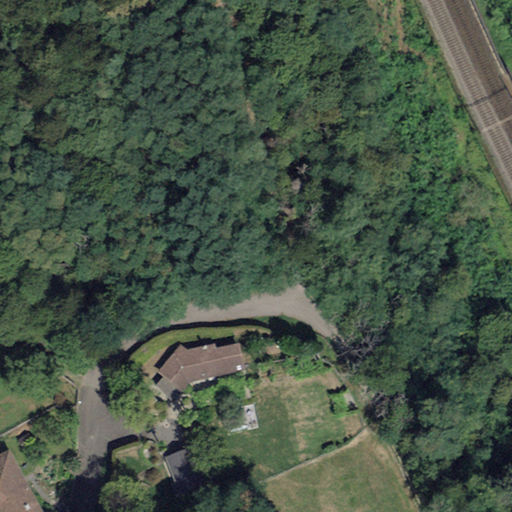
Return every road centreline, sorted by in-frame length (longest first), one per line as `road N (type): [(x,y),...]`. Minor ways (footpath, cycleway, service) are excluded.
road 1 (residential): [(89,511),(113,353),(145,321),(297,301),(382,382),(446,511)]
road 2 (track): [(297,301),(233,111)]
